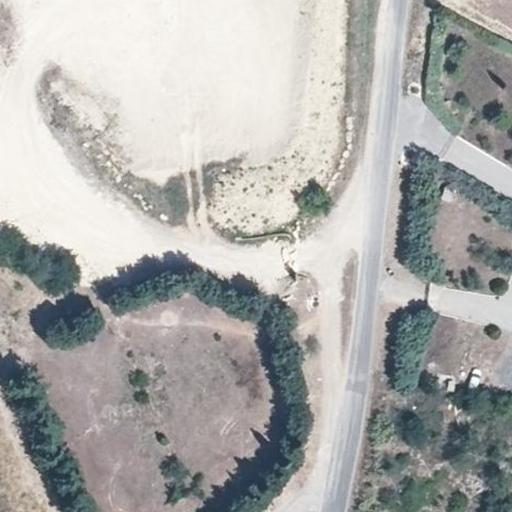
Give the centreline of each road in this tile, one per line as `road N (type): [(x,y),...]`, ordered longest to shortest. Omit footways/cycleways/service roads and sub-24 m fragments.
road 1 (tertiary): [(332,511),(399,0)]
road 2 (unknown): [(44,169),(163,218),(222,232),(371,242)]
